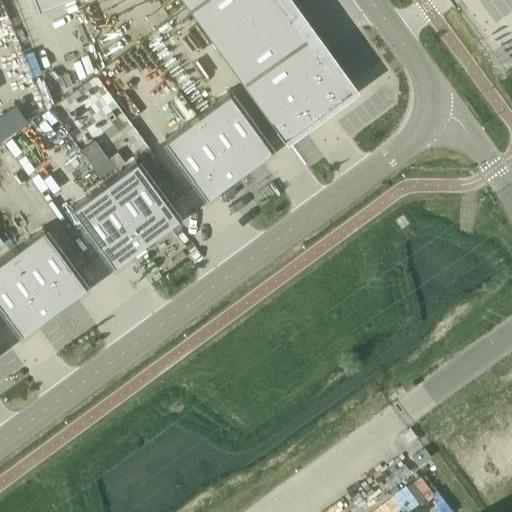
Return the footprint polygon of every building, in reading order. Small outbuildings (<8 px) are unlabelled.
[(319,54),(304,33),(290,13),(296,9),(289,0),(182,0),(186,5),(240,80),(282,137),(283,137),(296,128),(295,127),(296,128),(308,119),(308,118),(326,105),(327,105),(339,96),(339,95),(339,96),(352,87),(351,87),(352,86),(343,74),(342,74),(334,62),(325,49),(319,54)] [(68,124),(111,101),(99,77),(55,100),(68,124)] [(205,194),(269,146),(227,89),(163,136),(205,194)] [(0,146),(0,150),(22,183),(29,178),(5,143),(0,146)] [(176,215),(134,157),(70,205),(112,262),(176,215)] [(83,283),(41,226),(0,256),(0,303),(20,330),(83,283)]
